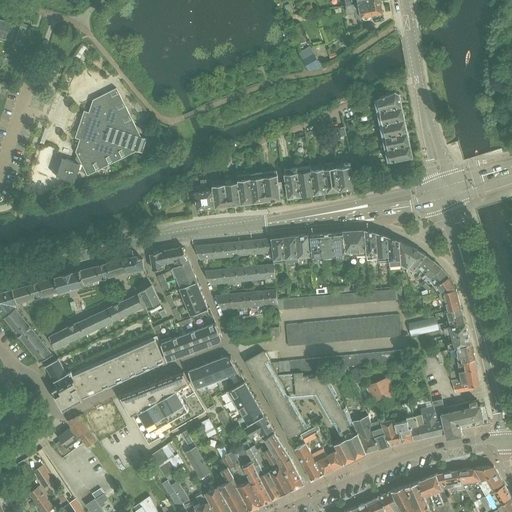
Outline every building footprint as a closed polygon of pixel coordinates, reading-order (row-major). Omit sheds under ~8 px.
[(381,0),(371,0),(353,3),(354,10),(355,10),(356,17),(359,18),(362,18),(365,20),(371,19),(373,16),(373,14),(383,12),(381,0)] [(0,36),(5,39),(11,23),(0,18),(0,36)] [(300,22),(293,25),(299,41),(306,38),(300,22)] [(22,45),(28,28),(20,26),(15,42),(22,45)] [(300,52),(304,59),(310,70),(322,67),(311,46),(300,52)] [(75,151),(77,154),(74,162),(62,158),(56,176),(74,182),(78,170),(86,173),(87,175),(101,168),(107,170),(109,164),(136,150),(142,152),(146,138),(141,137),(116,87),(93,99),(88,112),(83,110),(79,123),(74,137),(79,138),(75,151)] [(375,98),(378,111),(403,106),(400,93),(375,98)] [(403,106),(378,111),(381,124),(406,118),(403,106)] [(406,118),(381,124),(383,136),(408,131),(406,118)] [(337,129),(338,138),(347,136),(345,127),(337,129)] [(408,131),(383,136),(386,149),(411,143),(408,131)] [(411,143),(386,149),(389,161),(414,156),(413,151),(412,151),(411,143)] [(337,162),(324,163),(328,191),(341,190),(341,189),(337,164),(337,162)] [(351,162),(337,164),(341,189),(354,188),(351,162)] [(324,163),(311,165),(315,193),(328,191),(324,163)] [(311,165),(298,166),(302,194),(302,195),(315,193),(311,165)] [(302,194),(298,166),(292,167),(292,168),(285,169),(286,173),(289,196),(302,194)] [(211,175),(210,171),(209,167),(202,168),(204,176),(211,175)] [(277,170),(264,172),(267,200),(281,198),(281,192),(284,192),(282,181),(279,181),(278,174),(277,170)] [(264,172),(251,174),(254,201),(267,200),(264,172)] [(238,175),(239,178),(242,203),(254,201),(251,174),(238,175)] [(216,206),(213,181),(212,177),(200,179),(201,185),(196,186),(196,190),(198,209),(216,206)] [(239,178),(226,179),(229,205),(242,203),(239,178)] [(226,179),(213,181),(216,206),(229,205),(226,179)] [(355,229),(343,230),(346,255),(357,254),(355,229)] [(365,229),(355,229),(357,254),(367,253),(368,258),(365,229)] [(377,231),(365,229),(368,258),(379,257),(379,260),(377,231)] [(343,230),(334,231),(337,256),(337,259),(346,258),(346,255),(343,230)] [(333,231),(322,232),(324,257),(337,256),(334,231),(333,231)] [(389,235),(377,231),(379,260),(390,259),(391,264),(392,264),(390,236),(389,235)] [(324,257),(322,232),(321,232),(311,233),(313,255),(314,261),(319,261),(319,258),(324,257)] [(310,233),(297,234),(299,256),(312,255),(310,233)] [(284,235),(284,236),(287,261),(299,259),(299,256),(297,234),(284,235)] [(284,236),(272,237),(273,252),(274,259),(275,259),(275,262),(287,261),(284,236)] [(400,240),(390,236),(392,264),(402,263),(404,264),(402,241),(400,240)] [(272,237),(262,238),(263,253),(273,252),(272,237)] [(262,238),(251,239),(253,254),(263,253),(262,238)] [(251,239),(241,240),(242,255),(253,254),(251,239)] [(241,240),(230,241),(232,256),(242,255),(241,240)] [(230,241),(220,243),(221,257),(232,256),(230,241)] [(413,246),(402,241),(404,264),(407,265),(408,266),(413,246)] [(210,243),(196,245),(202,259),(212,258),(210,243)] [(220,243),(210,243),(212,258),(221,257),(220,243)] [(183,246),(173,248),(175,260),(177,264),(189,259),(183,246)] [(413,246),(408,266),(414,270),(416,271),(420,262),(426,254),(414,247),(413,246)] [(173,248),(151,252),(154,269),(163,268),(163,265),(166,264),(165,262),(175,260),(173,248)] [(420,262),(416,271),(417,273),(421,268),(422,269),(419,274),(416,278),(418,280),(423,273),(425,274),(426,273),(425,272),(435,262),(434,260),(426,254),(420,262)] [(138,255),(123,258),(128,271),(145,268),(143,258),(138,255)] [(123,258),(107,262),(111,276),(128,271),(123,258)] [(177,264),(173,266),(177,276),(193,269),(189,259),(177,264)] [(97,265),(101,279),(111,276),(107,262),(97,265)] [(425,272),(426,273),(429,275),(421,282),(423,285),(425,283),(429,279),(429,280),(442,268),(442,267),(435,262),(425,272)] [(275,263),(263,264),(265,278),(276,277),(275,263)] [(263,264),(253,265),(254,279),(265,278),(263,264)] [(97,265),(81,269),(85,283),(101,279),(97,265)] [(253,265),(242,266),(243,281),(254,279),(253,265)] [(242,266),(231,267),(232,282),(243,281),(242,266)] [(231,267),(220,268),(222,283),(232,282),(231,267)] [(206,270),(212,284),(222,283),(220,268),(206,270)] [(442,268),(429,280),(435,287),(449,276),(442,268)] [(56,276),(56,277),(60,291),(68,289),(71,288),(78,286),(85,284),(85,283),(81,269),(73,271),(67,272),(63,273),(63,274),(56,276)] [(193,269),(177,276),(181,285),(186,283),(186,284),(198,279),(193,269)] [(166,281),(163,274),(157,276),(161,283),(166,281)] [(449,276),(435,287),(437,290),(440,289),(442,291),(437,292),(457,288),(449,276)] [(56,277),(40,281),(44,295),(60,291),(56,277)] [(186,284),(181,286),(185,296),(202,289),(198,279),(186,284)] [(30,284),(34,298),(44,295),(40,281),(30,284)] [(170,288),(166,281),(161,283),(164,291),(170,288)] [(429,291),(432,289),(425,283),(423,285),(422,285),(428,291),(429,291)] [(30,284),(14,289),(18,302),(33,298),(34,298),(30,284)] [(140,294),(145,304),(146,304),(149,309),(161,303),(152,284),(140,291),(141,293),(140,294)] [(0,307),(18,302),(14,289),(14,288),(0,291),(0,307)] [(437,292),(431,294),(423,295),(424,302),(432,300),(441,298),(442,300),(445,299),(445,298),(448,298),(449,299),(452,299),(452,300),(459,298),(457,288),(437,292)] [(202,289),(185,296),(189,305),(206,298),(202,289)] [(267,289),(257,290),(259,306),(268,305),(267,289)] [(277,289),(267,289),(268,305),(273,304),(278,304),(278,299),(277,289)] [(257,290),(248,291),(249,307),(259,306),(257,290)] [(248,291),(238,292),(239,308),(249,307),(248,291)] [(238,292),(229,293),(230,308),(239,308),(238,292)] [(125,299),(124,299),(130,312),(145,305),(145,304),(140,294),(139,293),(125,299)] [(230,308),(229,293),(216,294),(223,309),(230,308)] [(206,298),(189,305),(193,314),(196,313),(201,311),(207,308),(209,307),(206,298)] [(448,298),(445,298),(445,299),(447,308),(461,305),(459,298),(452,300),(452,299),(449,299),(448,298)] [(110,307),(109,307),(116,319),(130,312),(124,299),(109,306),(110,307)] [(17,307),(18,302),(0,307),(0,310),(5,316),(17,331),(28,321),(17,307)] [(461,306),(445,311),(445,312),(448,312),(450,319),(455,318),(454,316),(457,316),(457,314),(463,313),(461,306)] [(109,307),(95,313),(101,326),(116,319),(109,307)] [(95,313),(80,320),(86,333),(101,326),(95,313)] [(425,332),(444,327),(466,323),(463,313),(457,314),(457,316),(454,316),(455,318),(450,319),(450,320),(448,320),(448,319),(442,321),(442,319),(438,320),(437,317),(409,323),(412,335),(425,332)] [(65,327),(65,328),(71,341),(86,333),(80,320),(80,321),(80,320),(65,327)] [(24,339),(35,330),(35,329),(28,321),(17,331),(24,339)] [(212,323),(208,325),(214,343),(221,341),(222,337),(223,336),(217,322),(216,322),(212,323)] [(466,323),(444,327),(446,334),(452,332),(453,337),(468,333),(466,323)] [(203,327),(199,328),(205,347),(214,343),(208,325),(203,327)] [(270,327),(271,335),(281,334),(280,326),(270,327)] [(71,341),(65,328),(50,335),(56,348),(71,341)] [(194,330),(190,331),(196,350),(205,347),(199,328),(194,330)] [(54,353),(35,330),(24,339),(41,360),(54,353)] [(59,357),(45,365),(46,366),(46,365),(54,380),(54,381),(58,387),(53,389),(64,409),(84,398),(84,397),(85,397),(84,395),(87,394),(88,395),(89,395),(89,393),(95,390),(96,392),(97,391),(110,385),(110,386),(125,379),(124,379),(137,373),(152,367),(166,361),(162,353),(159,345),(161,344),(158,337),(156,338),(152,330),(65,368),(59,358),(59,357)] [(185,333),(181,334),(187,353),(196,350),(190,331),(185,333)] [(449,349),(458,347),(471,343),(468,333),(453,337),(454,341),(448,342),(449,349)] [(176,336),(171,338),(178,357),(187,353),(181,334),(176,336)] [(171,335),(161,339),(162,341),(167,355),(168,359),(169,360),(171,359),(178,357),(171,338),(171,335)] [(471,343),(458,347),(458,349),(459,356),(465,355),(467,361),(475,358),(471,343)] [(256,354),(246,360),(261,387),(261,386),(268,399),(275,413),(276,412),(282,424),(289,437),(299,432),(309,426),(303,416),(297,405),(292,398),(308,396),(316,395),(332,424),(335,423),(343,439),(336,443),(339,449),(346,463),(357,457),(367,452),(354,420),(348,409),(328,375),(327,373),(316,374),(316,377),(309,377),(309,375),(304,375),(303,372),(296,373),(277,375),(276,374),(270,363),(268,359),(270,358),(267,352),(267,351),(263,350),(256,354)] [(279,361),(278,351),(267,352),(270,358),(279,374),(280,374),(280,372),(279,361)] [(441,351),(437,352),(440,363),(444,361),(445,361),(441,351)] [(227,355),(220,357),(227,376),(228,376),(241,371),(232,356),(227,355)] [(459,356),(457,357),(461,375),(477,370),(475,358),(467,361),(465,355),(459,356)] [(220,357),(209,361),(217,382),(228,379),(229,378),(228,376),(227,376),(220,357)] [(209,361),(199,365),(207,386),(217,382),(209,361)] [(192,368),(189,369),(197,390),(207,386),(199,365),(192,368)] [(363,379),(358,367),(351,370),(356,382),(363,379)] [(477,370),(461,375),(462,378),(453,380),(452,379),(451,379),(456,392),(475,388),(474,385),(480,384),(477,370)] [(137,389),(121,395),(128,409),(131,414),(132,415),(149,444),(207,411),(190,382),(184,371),(183,372),(176,374),(175,375),(158,381),(137,389)] [(378,411),(399,403),(389,376),(366,385),(378,411)] [(231,388),(227,391),(232,400),(251,389),(246,380),(245,380),(231,388)] [(251,389),(232,400),(236,408),(256,397),(251,389)] [(256,397),(236,408),(237,409),(239,408),(243,415),(260,406),(256,397)] [(443,399),(433,401),(434,405),(438,414),(442,413),(446,432),(447,436),(448,440),(464,437),(463,433),(461,422),(464,421),(485,417),(481,403),(479,403),(478,399),(444,406),(443,399)] [(411,401),(403,403),(404,407),(407,407),(408,413),(409,413),(412,415),(407,416),(408,419),(410,427),(412,427),(414,439),(423,437),(418,419),(417,414),(414,415),(411,401)] [(422,413),(417,414),(418,419),(423,437),(446,432),(442,413),(438,414),(434,405),(421,408),(422,413)] [(260,406),(243,415),(248,424),(265,414),(265,413),(260,406)] [(218,412),(225,427),(231,424),(224,409),(218,412)] [(89,446),(99,438),(81,414),(70,420),(89,446)] [(354,420),(367,452),(381,447),(373,430),(374,429),(372,422),(369,415),(354,420)] [(264,438),(274,432),(265,416),(245,428),(251,438),(261,433),(264,438)] [(200,422),(208,437),(217,432),(209,417),(200,422)] [(381,419),(392,443),(403,441),(397,421),(396,422),(395,418),(382,421),(381,419)] [(381,419),(372,422),(374,429),(373,430),(381,447),(391,443),(392,443),(381,419)] [(408,419),(397,421),(403,441),(414,439),(412,427),(410,427),(408,419)] [(68,447),(79,438),(71,427),(60,435),(62,439),(56,443),(65,454),(71,450),(68,447)] [(312,428),(300,434),(303,439),(315,432),(312,428)] [(182,432),(189,443),(194,440),(188,429),(182,432)] [(270,450),(282,443),(277,436),(274,432),(264,438),(269,448),(270,450)] [(282,469),(294,463),(289,454),(285,447),(282,443),(270,450),(282,469)] [(306,443),(296,448),(301,458),(313,480),(323,475),(312,454),(306,443)] [(197,445),(185,451),(200,478),(211,471),(197,445)] [(244,465),(251,478),(264,502),(274,498),(257,469),(249,453),(246,449),(244,445),(229,453),(228,451),(225,452),(227,455),(224,457),(228,467),(229,466),(231,465),(232,467),(235,465),(236,465),(236,466),(241,464),(242,466),(244,465)] [(257,469),(274,498),(283,493),(269,470),(255,445),(250,447),(248,448),(250,453),(249,453),(257,469)] [(162,447),(151,455),(165,475),(176,468),(162,447)] [(270,450),(269,448),(263,451),(273,468),(269,470),(283,493),(294,488),(282,469),(270,450)] [(324,448),(312,454),(323,475),(335,469),(327,455),(324,448)] [(346,463),(339,449),(327,455),(335,469),(346,463)] [(135,465),(140,474),(147,470),(142,460),(135,465)] [(294,488),(304,483),(300,474),(294,463),(282,469),(294,488)] [(43,464),(34,470),(45,487),(55,481),(43,464)] [(238,472),(235,465),(232,467),(231,465),(229,466),(233,475),(238,472)] [(475,467),(485,486),(502,477),(495,465),(475,467)] [(230,480),(220,485),(234,511),(244,511),(251,509),(238,485),(233,475),(229,466),(228,467),(222,470),(226,478),(230,480)] [(489,492),(485,486),(475,467),(457,469),(467,488),(467,489),(473,488),(477,499),(489,492)] [(457,469),(437,473),(442,482),(446,490),(445,487),(458,485),(459,489),(467,488),(457,469)] [(447,492),(446,490),(442,482),(437,473),(423,478),(430,494),(431,493),(438,511),(456,511),(446,493),(447,492)] [(502,477),(485,486),(489,492),(505,483),(502,477)] [(258,505),(264,502),(251,478),(245,481),(245,482),(258,505)] [(438,511),(431,493),(430,494),(423,478),(404,485),(419,511),(420,511),(419,511),(438,511)] [(169,479),(164,482),(172,496),(178,504),(176,505),(180,511),(190,511),(186,505),(184,502),(172,484),(169,479)] [(178,480),(172,484),(184,502),(190,499),(178,480)] [(251,509),(258,505),(245,482),(245,481),(244,482),(238,485),(251,509)] [(13,499),(5,483),(0,485),(0,496),(4,504),(13,499)] [(511,495),(505,483),(489,492),(496,505),(511,496),(511,495)] [(234,511),(220,485),(206,492),(207,494),(217,511),(234,511)] [(404,485),(392,490),(396,499),(402,511),(418,511),(419,511),(404,485)] [(48,511),(54,508),(38,486),(29,493),(43,511),(48,511)] [(93,493),(96,497),(98,499),(100,498),(104,506),(109,503),(107,500),(111,498),(103,486),(93,493)] [(402,511),(396,499),(392,490),(385,493),(395,511),(402,511)] [(202,504),(198,507),(200,511),(217,511),(207,494),(204,496),(203,493),(198,496),(202,504)] [(395,511),(385,493),(380,495),(388,511),(395,511)] [(367,502),(359,505),(363,511),(388,511),(380,495),(367,502)] [(148,496),(135,505),(139,511),(158,511),(153,503),(148,496)] [(511,511),(511,496),(496,505),(499,511),(511,511)] [(105,511),(96,497),(87,503),(92,511),(105,511)] [(192,502),(186,505),(190,511),(200,511),(198,507),(196,505),(194,505),(192,502)]
